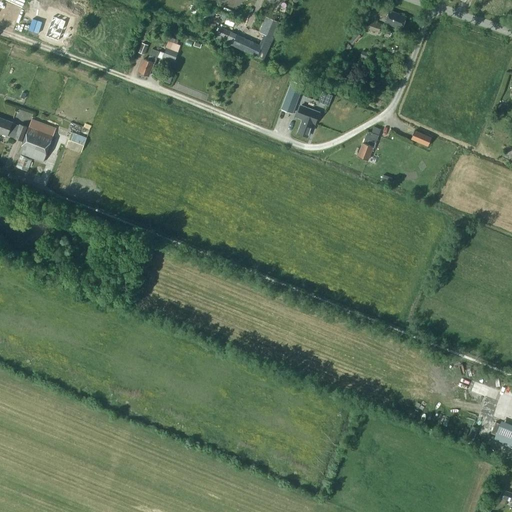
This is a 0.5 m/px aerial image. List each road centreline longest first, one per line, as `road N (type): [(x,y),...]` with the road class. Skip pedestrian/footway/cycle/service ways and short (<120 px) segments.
road 1 (track): [(259,128),(0,29)]
road 2 (unclassified): [(432,6),(388,112),(317,147),(259,128)]
